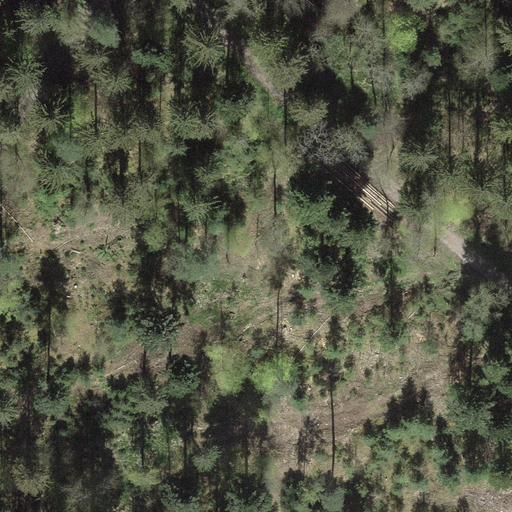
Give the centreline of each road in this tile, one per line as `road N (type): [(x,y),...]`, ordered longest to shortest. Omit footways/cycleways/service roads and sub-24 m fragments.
road 1 (track): [(195,0),(282,95),(511,302)]
road 2 (track): [(0,135),(96,0)]
